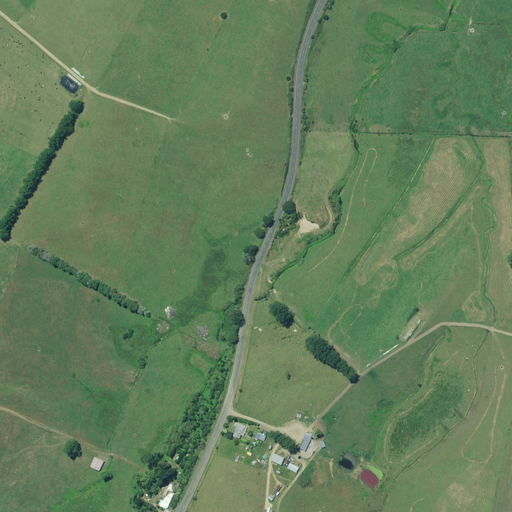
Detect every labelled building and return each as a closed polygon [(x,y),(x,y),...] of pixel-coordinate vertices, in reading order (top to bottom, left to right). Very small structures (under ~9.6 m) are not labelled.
[(248,427),(237,423),(236,427),(238,428),(234,436),(240,439),(242,435),(244,436),(248,427)] [(306,451),(312,440),(314,435),(308,433),(304,440),(305,440),(301,449),(306,451)] [(286,458),(276,454),(272,460),(282,465),(286,458)] [(105,462),(96,457),(91,467),(101,471),(105,462)] [(301,468),(292,463),(289,469),(298,473),(301,468)] [(158,505),(167,509),(167,508),(169,509),(175,494),(172,493),(171,495),(169,494),(168,496),(167,496),(166,498),(165,501),(163,500),(161,500),(160,502),(158,505)]
